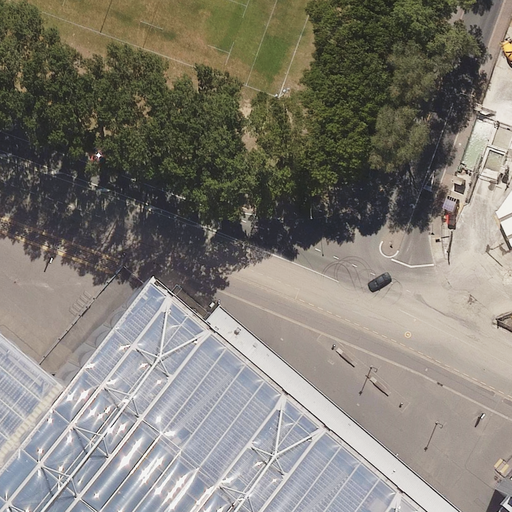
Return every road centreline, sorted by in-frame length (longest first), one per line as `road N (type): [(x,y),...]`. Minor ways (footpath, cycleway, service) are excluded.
road 1 (tertiary): [(364,292),(0,156)]
road 2 (tertiary): [(487,0),(413,204),(364,292)]
road 3 (tertiary): [(511,367),(364,292)]
